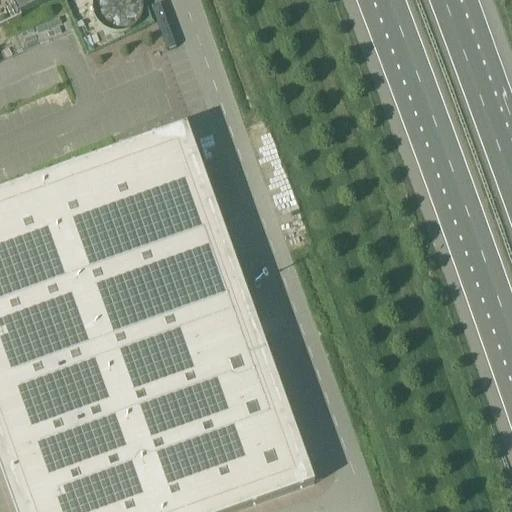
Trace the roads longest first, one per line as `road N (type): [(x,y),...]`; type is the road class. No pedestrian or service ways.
road 1 (unclassified): [(181,0),(363,505)]
road 2 (motorway): [(404,45),(511,345)]
road 3 (motorway): [(511,189),(445,0)]
